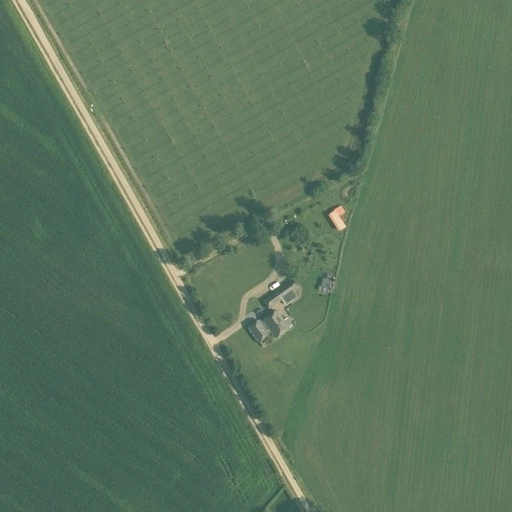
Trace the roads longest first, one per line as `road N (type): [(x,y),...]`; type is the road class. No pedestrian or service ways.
road 1 (track): [(19,0),(309,511)]
road 2 (unknown): [(407,0),(361,170),(176,278)]
